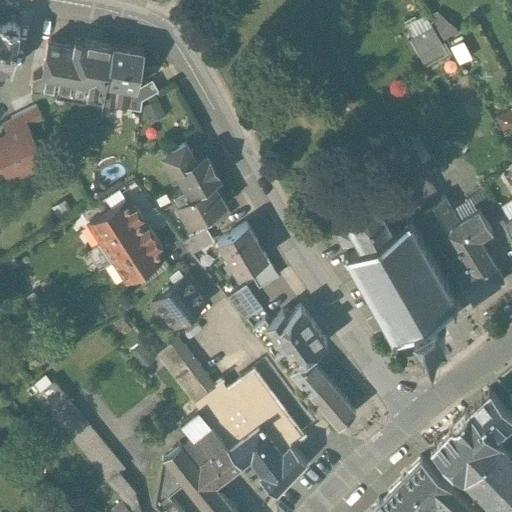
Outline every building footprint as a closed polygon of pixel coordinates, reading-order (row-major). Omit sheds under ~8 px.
[(427,11),(407,22),(413,33),(410,35),(426,64),(449,51),(427,11)] [(3,23),(0,22),(0,66),(10,69),(19,27),(14,26),(15,25),(12,21),(7,20),(3,22),(3,23)] [(99,101),(111,42),(74,36),(72,45),(63,93),(99,101)] [(453,44),(461,59),(470,54),(462,39),(453,44)] [(63,93),(72,45),(48,40),(42,67),(33,73),(31,86),(63,93)] [(111,42),(99,101),(126,106),(130,86),(136,87),(144,49),(111,42)] [(152,78),(136,87),(130,86),(126,106),(140,109),(142,99),(147,96),(154,93),(159,90),(152,78)] [(150,102),(143,105),(150,121),(165,114),(154,93),(147,96),(150,102)] [(3,122),(8,134),(27,125),(41,118),(35,106),(3,122)] [(0,181),(45,160),(27,125),(8,134),(0,137),(0,181)] [(178,200),(214,180),(220,176),(205,151),(196,156),(186,138),(161,152),(172,171),(175,170),(185,186),(174,192),(178,200)] [(424,210),(441,199),(421,163),(428,159),(417,140),(392,154),(424,210)] [(101,190),(95,194),(98,200),(122,184),(119,180),(102,191),(101,190)] [(214,180),(178,200),(177,200),(189,223),(192,221),(205,214),(224,203),(226,202),(214,180)] [(438,258),(435,260),(427,247),(430,245),(429,243),(426,244),(419,231),(421,230),(420,227),(417,229),(409,214),(411,212),(410,210),(407,211),(407,210),(413,206),(398,180),(380,190),(382,195),(381,197),(380,196),(378,199),(367,196),(366,193),(363,193),(364,196),(354,202),(352,200),(350,202),(352,204),(349,215),(346,215),(346,218),(349,218),(351,220),(335,229),(343,244),(345,247),(342,248),(343,251),(346,249),(355,264),(352,266),(353,269),(356,267),(364,280),(361,281),(362,284),(365,282),(372,295),(370,297),(371,299),(374,298),(381,311),(379,312),(380,315),(383,313),(391,329),(389,330),(390,333),(393,331),(394,334),(397,332),(396,330),(404,325),(414,320),(423,337),(433,331),(443,326),(439,318),(443,316),(444,311),(441,305),(453,297),(454,300),(457,298),(455,295),(458,294),(456,291),(454,293),(445,278),(448,276),(447,274),(444,275),(436,262),(439,261),(438,258)] [(112,208),(126,199),(119,189),(105,198),(112,208)] [(473,296),(504,278),(479,237),(491,230),(478,209),(477,210),(459,221),(452,209),(444,197),(441,199),(424,210),(421,212),(473,296)] [(459,221),(477,210),(470,198),(452,209),(459,221)] [(101,241),(138,218),(143,214),(137,205),(132,208),(126,199),(112,208),(89,223),(101,241)] [(69,208),(64,200),(54,206),(59,214),(69,208)] [(230,213),(224,203),(205,214),(211,224),(230,213)] [(192,221),(198,232),(207,227),(211,224),(205,214),(192,221)] [(114,260),(155,234),(149,224),(144,228),(138,218),(101,241),(103,245),(102,245),(102,247),(103,252),(105,255),(109,257),(108,257),(110,259),(112,258),(114,260)] [(248,266),(267,255),(246,221),(219,237),(239,271),(248,266)] [(194,253),(215,240),(207,227),(198,232),(184,241),(192,254),(194,253)] [(155,234),(114,260),(126,280),(138,273),(161,258),(163,256),(157,247),(162,244),(155,234)] [(278,274),(267,255),(248,266),(259,285),(278,274)] [(19,262),(15,256),(6,261),(10,268),(19,262)] [(161,258),(138,273),(145,283),(168,268),(161,258)] [(173,327),(208,299),(188,274),(175,285),(168,284),(162,288),(162,294),(153,302),(156,305),(155,308),(166,321),(170,322),(173,327)] [(246,319),(261,308),(245,285),(227,297),(246,319)] [(45,299),(37,287),(26,294),(34,307),(45,299)] [(289,369),(309,353),(329,337),(302,303),(287,315),(283,310),(269,322),(266,324),(282,344),(274,351),(289,369)] [(253,327),(274,351),(282,344),(266,324),(269,322),(265,316),(253,327)] [(215,385),(179,338),(158,355),(194,401),(215,385)] [(154,358),(142,342),(130,351),(141,367),(154,358)] [(309,353),(289,369),(310,393),(329,377),(309,353)] [(215,385),(194,401),(199,406),(213,425),(228,444),(261,419),(281,448),(288,440),(299,432),(252,369),(228,387),(222,379),(215,385)] [(36,392),(50,381),(45,374),(35,383),(31,386),(36,392)] [(329,377),(310,393),(337,424),(356,408),(329,377)] [(106,479),(120,468),(123,465),(53,378),(50,381),(36,392),(106,479)] [(468,409),(493,435),(504,424),(506,426),(511,420),(511,415),(488,389),(468,409)] [(190,434),(194,439),(213,425),(199,406),(180,420),(190,434)] [(511,511),(511,455),(493,435),(468,409),(431,447),(497,511),(511,511)] [(275,491),(306,459),(288,440),(281,448),(261,419),(228,444),(243,464),(250,457),(262,472),(259,475),(275,491)] [(181,441),(215,485),(243,464),(228,444),(213,425),(194,439),(190,434),(181,441)] [(208,511),(238,511),(215,485),(181,441),(163,456),(208,511)] [(421,457),(380,501),(390,511),(422,511),(435,498),(450,511),(479,511),(437,474),(438,473),(421,457)] [(134,486),(120,468),(106,479),(121,498),(131,510),(132,511),(141,511),(134,486)] [(81,511),(102,511),(82,493),(72,503),(81,511)] [(161,511),(175,511),(181,508),(172,496),(158,507),(161,511)] [(128,511),(131,510),(121,498),(111,507),(115,511),(128,511)] [(378,500),(365,511),(390,511),(380,501),(378,500)]
